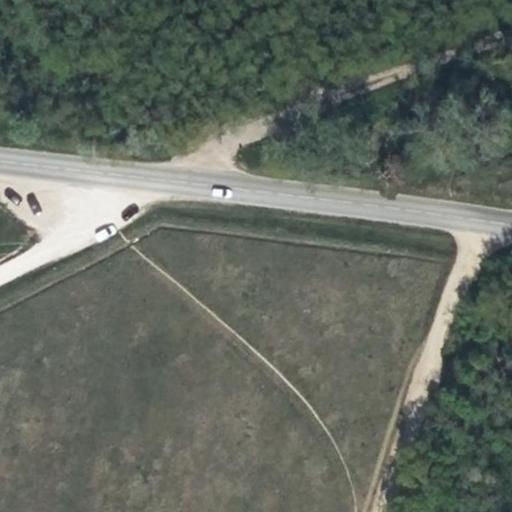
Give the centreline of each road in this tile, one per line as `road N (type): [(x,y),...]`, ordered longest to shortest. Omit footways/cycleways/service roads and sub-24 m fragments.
road 1 (track): [(0,273),(256,130),(511,33)]
road 2 (tertiary): [(511,224),(0,159)]
road 3 (track): [(479,219),(391,511)]
